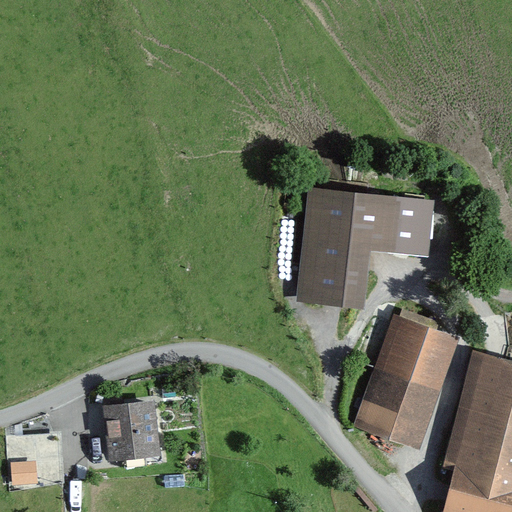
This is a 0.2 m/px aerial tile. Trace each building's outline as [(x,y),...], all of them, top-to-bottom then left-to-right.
[(392,202),(317,194),(306,294),(356,299),(362,241),(387,244),(392,202)] [(399,324),(364,421),(404,435),(438,339),(399,324)] [(511,511),(511,366),(482,359),(450,483),(455,485),(447,511),(511,511)] [(105,408),(112,455),(155,449),(149,402),(105,408)] [(4,445),(8,491),(57,483),(54,436),(22,438),(22,444),(4,445)]
